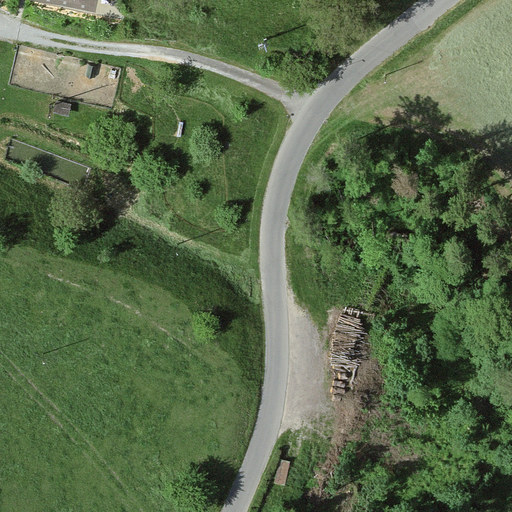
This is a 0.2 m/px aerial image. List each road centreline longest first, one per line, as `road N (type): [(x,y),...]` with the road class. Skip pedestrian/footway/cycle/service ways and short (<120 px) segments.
road 1 (unclassified): [(234,511),(275,392),(272,243),(281,240),(286,171),(318,111),(350,73),(442,0)]
road 2 (track): [(511,172),(471,135),(350,73)]
